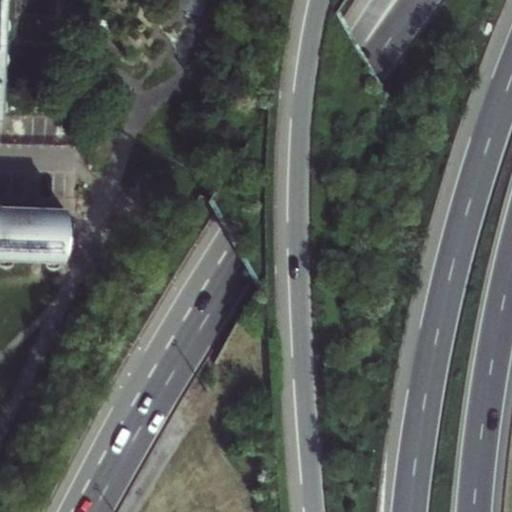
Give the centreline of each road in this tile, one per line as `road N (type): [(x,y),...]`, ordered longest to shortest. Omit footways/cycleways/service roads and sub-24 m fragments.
road 1 (motorway): [(420,0),(216,302),(95,511)]
road 2 (motorway): [(380,0),(186,301),(79,511)]
road 3 (trunk): [(319,0),(297,205),(314,511)]
road 4 (trunk): [(511,74),(449,271),(409,511)]
road 5 (trunk): [(474,511),(511,266)]
